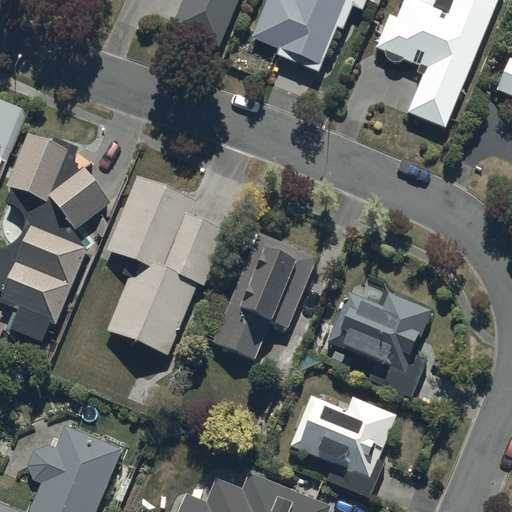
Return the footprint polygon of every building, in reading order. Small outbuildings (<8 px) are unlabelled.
[(220,45),(237,0),(181,0),(171,26),(220,45)] [(265,0),(251,34),(279,45),(276,50),(318,67),(336,22),(343,25),(353,1),(364,6),(366,0),(265,0)] [(444,124),(494,0),(401,0),(395,14),(389,12),(374,45),(384,49),(384,50),(384,51),(384,52),(384,53),(384,54),(385,55),(385,56),(386,57),(386,58),(387,58),(388,59),(389,59),(389,60),(390,60),(391,60),(392,61),(393,61),(394,61),(395,61),(396,61),(397,60),(398,60),(399,60),(400,59),(401,58),(402,58),(402,57),(418,64),(416,69),(421,71),(406,109),(444,124)] [(511,57),(506,55),(493,86),(511,93),(511,57)] [(0,177),(29,107),(0,95),(0,177)] [(0,246),(0,286),(3,288),(0,297),(0,298),(17,306),(10,325),(42,337),(49,320),(54,322),(86,244),(74,228),(111,200),(84,165),(87,162),(77,150),(80,144),(50,130),(47,136),(31,128),(6,183),(13,186),(7,198),(9,199),(11,200),(12,200),(14,202),(16,203),(17,204),(19,206),(20,207),(21,209),(22,211),(23,212),(23,214),(24,216),(24,218),(24,220),(24,222),(24,224),(24,226),(24,228),(23,230),(22,232),(21,234),(20,235),(19,237),(18,239),(16,240),(15,241),(13,242),(12,243),(10,244),(8,245),(6,246),(4,246),(2,246),(0,246)] [(194,197),(137,174),(106,249),(134,260),(107,328),(168,352),(197,280),(204,283),(227,224),(189,209),(194,197)] [(240,244),(251,248),(214,339),(255,355),(269,319),(288,326),(318,251),(258,227),(257,232),(247,228),(240,244)] [(346,374),(356,349),(377,358),(369,377),(411,395),(427,356),(413,351),(431,307),(388,290),(382,304),(348,290),(327,339),(337,343),(327,366),(346,374)] [(347,408),(311,393),(291,444),(293,445),(291,450),(305,456),(307,451),(335,462),(328,479),(369,496),(384,459),(379,457),(397,412),(353,394),(347,408)] [(0,511),(95,511),(122,447),(65,423),(56,447),(47,443),(34,449),(26,462),(32,478),(41,481),(27,511),(26,511),(0,500),(0,511)] [(185,491),(176,511),(328,511),(332,504),(248,470),(242,486),(217,476),(208,500),(185,491)]
